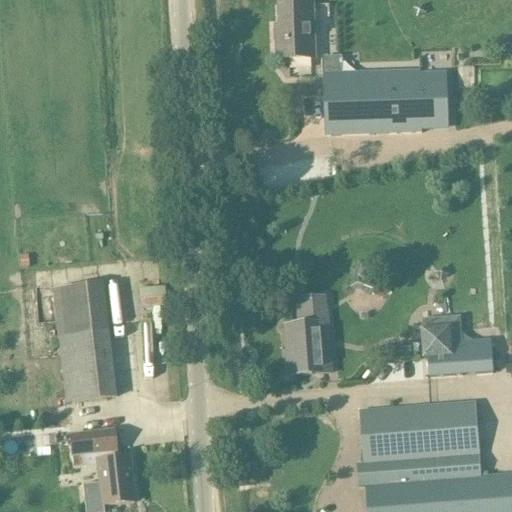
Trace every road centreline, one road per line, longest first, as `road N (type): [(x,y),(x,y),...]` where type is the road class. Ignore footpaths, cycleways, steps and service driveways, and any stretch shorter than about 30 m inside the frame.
road 1 (unknown): [(109,265),(127,410),(511,386)]
road 2 (unclassified): [(206,511),(185,0)]
